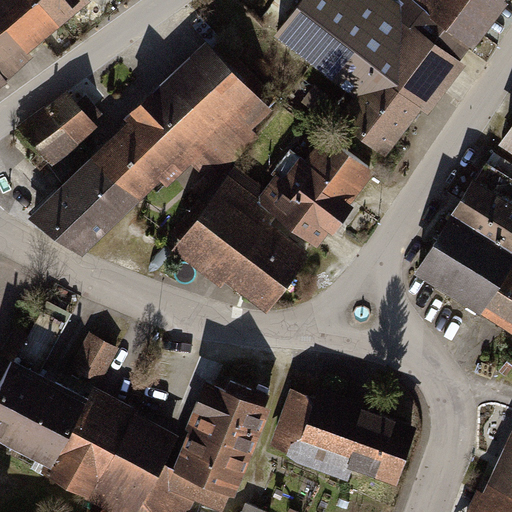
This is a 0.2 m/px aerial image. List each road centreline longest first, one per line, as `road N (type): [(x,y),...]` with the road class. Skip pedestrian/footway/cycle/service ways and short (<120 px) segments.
road 1 (residential): [(323,336),(203,318),(0,229)]
road 2 (residential): [(377,266),(511,52)]
road 3 (residential): [(165,0),(0,125)]
road 4 (residential): [(422,511),(449,406),(434,372),(409,352)]
